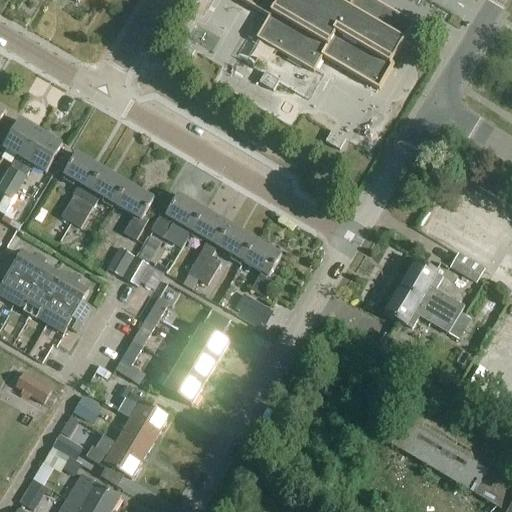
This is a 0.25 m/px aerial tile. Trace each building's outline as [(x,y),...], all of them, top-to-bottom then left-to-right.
[(393,66),(416,27),(369,0),(355,0),(355,1),(353,0),(236,0),(270,20),(258,41),(315,75),(324,59),(381,93),(395,68),(393,66)] [(19,174),(41,135),(20,123),(4,151),(18,159),(11,170),(19,174)] [(19,174),(25,178),(32,167),(47,176),(63,148),(41,135),(19,174)] [(71,225),(103,171),(77,156),(64,178),(81,188),(62,220),(71,225)] [(25,178),(19,174),(11,170),(4,181),(19,190),(26,179),(25,178)] [(116,208),(128,186),(103,171),(71,225),(81,231),(100,199),(116,208)] [(0,193),(12,201),(19,190),(4,181),(0,187),(0,193)] [(128,186),(116,208),(135,219),(129,230),(128,229),(124,236),(137,243),(149,223),(144,220),(155,202),(128,186)] [(192,235),(205,213),(179,198),(168,216),(164,213),(152,234),(164,241),(168,234),(167,234),(173,224),(192,235)] [(9,207),(3,216),(10,220),(16,211),(9,207)] [(218,250),(230,228),(205,213),(192,235),(218,250)] [(244,265),(256,243),(230,228),(218,250),(244,265)] [(149,266),(161,248),(152,242),(141,261),(149,266)] [(256,243),(244,265),(262,276),(256,286),(252,293),(264,300),(276,279),(272,277),(282,259),(256,243)] [(123,279),(136,259),(120,249),(107,270),(123,279)] [(199,282),(212,260),(202,254),(189,277),(199,282)] [(477,285),(486,270),(460,255),(451,270),(477,285)] [(30,318),(55,275),(44,268),(47,263),(37,258),(34,263),(22,256),(16,265),(8,260),(0,272),(0,289),(1,291),(0,292),(0,297),(25,312),(24,315),(30,318)] [(136,259),(123,279),(139,289),(151,268),(136,259)] [(212,260),(199,282),(208,288),(221,266),(212,260)] [(167,304),(187,274),(170,263),(150,292),(167,304)] [(457,323),(461,316),(465,309),(436,292),(443,280),(438,277),(439,276),(417,263),(401,289),(457,323)] [(55,275),(30,318),(36,322),(38,320),(65,336),(68,330),(77,335),(92,310),(83,305),(89,295),(77,288),(80,283),(70,277),(67,282),(55,275)] [(449,336),(457,323),(401,289),(385,316),(407,329),(408,328),(412,331),(420,319),(449,336)] [(266,327),(275,313),(244,296),(236,310),(266,327)] [(147,324),(155,329),(167,307),(159,303),(147,324)] [(461,316),(457,323),(449,336),(458,342),(470,322),(461,316)] [(143,350),(155,329),(147,324),(135,345),(143,350)] [(185,337),(180,344),(190,350),(217,367),(230,345),(220,339),(203,329),(194,343),(185,337)] [(421,376),(430,361),(386,335),(378,350),(421,376)] [(125,381),(143,350),(135,345),(117,377),(125,381)] [(205,387),(217,367),(190,350),(177,371),(205,387)] [(205,387),(177,371),(168,366),(163,374),(172,380),(165,392),(192,409),(205,387)] [(45,406),(54,391),(25,374),(16,389),(45,406)] [(0,412),(9,418),(22,398),(0,384),(0,412)] [(131,422),(158,438),(169,418),(146,404),(148,401),(129,389),(123,400),(139,409),(131,422)] [(103,409),(83,398),(73,414),(93,426),(103,409)] [(511,511),(511,461),(413,403),(388,444),(501,511),(511,511)] [(143,463),(158,438),(131,422),(116,447),(143,463)] [(62,437),(55,449),(70,458),(76,462),(83,450),(62,437)] [(132,482),(143,463),(116,447),(109,459),(93,450),(87,460),(106,471),(108,468),(132,482)] [(430,511),(445,511),(457,488),(382,452),(374,469),(437,499),(430,511)] [(67,503),(81,510),(83,511),(113,511),(121,500),(82,477),(67,503)] [(32,511),(46,489),(34,482),(20,504),(32,511)] [(83,511),(81,510),(67,503),(61,511),(83,511)]
